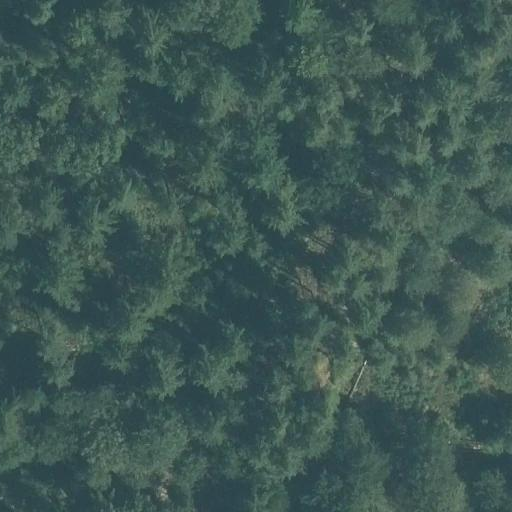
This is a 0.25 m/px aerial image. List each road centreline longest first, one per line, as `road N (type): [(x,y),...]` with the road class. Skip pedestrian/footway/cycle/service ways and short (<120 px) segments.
road 1 (track): [(290,461),(509,0)]
road 2 (track): [(448,128),(0,103)]
road 3 (track): [(290,461),(0,443)]
road 4 (track): [(511,471),(290,461)]
